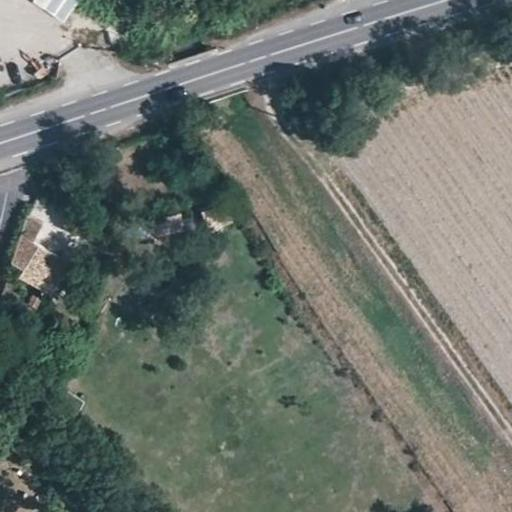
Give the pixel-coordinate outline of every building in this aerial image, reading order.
[(321,89),(291,101),(298,117),(328,105),(321,89)] [(22,230),(12,259),(23,266),(20,274),(41,286),(58,256),(33,241),(43,219),(28,213),(22,230)] [(22,397),(21,396),(0,377),(0,397),(12,408),(22,397)] [(13,446),(30,426),(31,425),(21,416),(0,437),(0,439),(9,449),(13,446)] [(43,437),(30,426),(13,446),(25,457),(43,437)]
